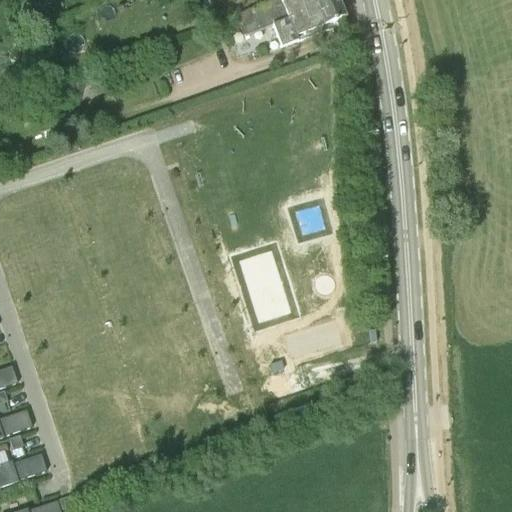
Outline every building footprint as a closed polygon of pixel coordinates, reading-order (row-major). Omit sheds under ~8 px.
[(271,27),(280,49),(331,30),(330,26),(336,24),(336,22),(343,19),(335,0),(280,0),(279,1),(234,17),(242,38),(271,27)] [(0,391),(17,386),(12,371),(0,375),(0,391)] [(32,430),(27,415),(0,424),(0,442),(3,441),(3,440),(32,430)] [(20,446),(9,449),(13,459),(23,456),(20,446)] [(0,472),(0,491),(18,485),(18,484),(47,474),(42,459),(13,469),(13,468),(0,472)]
